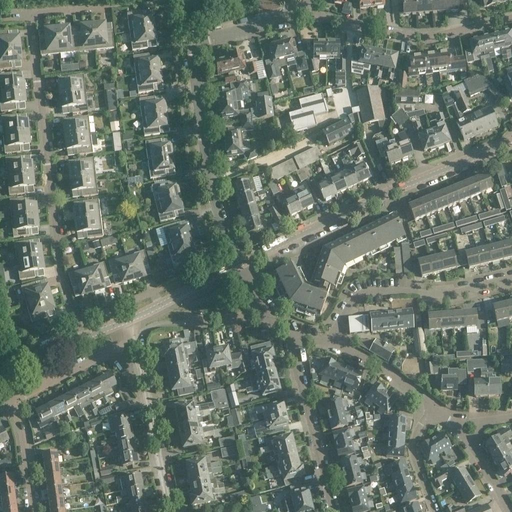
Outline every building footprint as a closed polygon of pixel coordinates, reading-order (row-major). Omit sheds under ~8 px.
[(358,0),(360,9),(372,8),(370,0),(358,0)] [(415,0),(402,0),(403,6),(399,6),(399,15),(416,14),(415,0)] [(415,0),(416,14),(431,13),(430,0),(415,0)] [(443,0),(430,0),(431,13),(444,12),(443,0)] [(443,0),(444,12),(462,11),(461,2),(457,2),(457,0),(443,0)] [(127,14),(129,33),(155,28),(153,17),(143,19),(142,12),(127,14)] [(104,24),(93,25),(95,51),(114,49),(112,33),(106,34),(104,24)] [(76,37),(77,52),(95,51),(93,25),(81,27),(82,36),(76,37)] [(68,28),(57,29),(59,54),(77,52),(76,37),(69,38),(68,28)] [(57,29),(45,30),(45,40),(39,41),(40,56),(59,54),(57,29)] [(129,33),(132,51),(148,49),(147,42),(156,41),(155,29),(129,33)] [(511,32),(511,30),(501,33),(505,51),(509,50),(508,47),(511,45),(511,32)] [(0,32),(0,51),(19,50),(18,38),(8,39),(8,32),(0,32)] [(505,51),(501,33),(490,36),(494,50),(500,49),(501,52),(505,51)] [(483,53),(487,52),(494,50),(490,36),(480,38),(483,53)] [(480,38),(469,41),(471,50),(464,52),(467,64),(474,62),(472,55),(479,54),(483,53),(480,38)] [(282,44),(280,44),(284,60),(285,60),(286,66),(287,68),(296,65),(297,70),(307,68),(304,57),(298,59),(295,49),(293,41),(287,42),(286,41),(282,42),(282,44)] [(318,71),(316,61),(326,61),(325,41),(319,41),(317,42),(313,42),(313,61),(308,62),(310,73),(318,71)] [(334,42),(333,41),(325,41),(326,61),(335,61),(335,85),(345,85),(345,61),(339,61),(339,42),(334,42)] [(286,66),(285,60),(284,60),(280,44),(279,44),(278,43),(274,44),(274,46),(268,47),(271,55),(270,55),(271,61),(265,63),(270,80),(280,78),(277,68),(286,66)] [(373,49),(368,48),(367,50),(361,48),(358,63),(351,62),(351,74),(362,76),(363,70),(369,72),(370,66),(373,49)] [(381,73),(382,68),(385,53),(379,52),(379,51),(373,49),(370,66),(376,67),(376,72),(378,72),(381,73)] [(19,50),(0,51),(0,70),(12,69),(11,62),(21,62),(19,50)] [(451,60),(450,51),(436,53),(438,71),(446,70),(446,72),(456,71),(456,73),(465,71),(463,58),(454,59),(455,60),(451,60)] [(232,71),(233,71),(242,69),(243,71),(247,70),(248,75),(257,73),(255,64),(245,66),(244,61),(243,61),(241,52),(236,54),(236,52),(230,54),(230,55),(229,55),(229,56),(228,56),(231,69),(232,68),(232,71)] [(385,53),(382,68),(388,69),(386,80),(392,81),(397,56),(392,55),(392,53),(386,52),(386,53),(385,53)] [(490,58),(489,58),(487,52),(483,53),(484,60),(486,67),(492,66),(490,58)] [(432,74),(432,72),(438,71),(436,53),(422,55),(425,73),(425,75),(432,74)] [(133,57),(135,75),(161,72),(159,60),(149,61),(148,55),(133,57)] [(419,76),(418,74),(425,73),(422,55),(409,57),(410,66),(407,66),(409,77),(419,76)] [(228,56),(222,57),(223,60),(214,62),(215,64),(213,64),(215,70),(216,69),(217,75),(225,73),(226,73),(230,72),(231,74),(229,75),(229,77),(224,78),(225,84),(235,82),(233,71),(232,71),(232,68),(231,69),(228,56)] [(161,72),(135,75),(138,94),(154,92),(153,85),(162,84),(161,72)] [(0,74),(0,93),(24,91),(23,79),(13,80),(12,74),(0,74)] [(405,90),(407,74),(400,74),(398,89),(405,90)] [(470,97),(492,88),(479,74),(463,81),(470,97)] [(59,85),(60,97),(85,94),(83,75),(68,77),(69,84),(59,85)] [(232,91),(226,92),(218,93),(219,99),(218,100),(218,103),(220,104),(220,106),(236,104),(236,103),(240,103),(240,102),(242,102),(241,93),(247,92),(246,82),(231,84),(232,91)] [(464,83),(451,89),(452,92),(454,97),(457,105),(460,112),(462,115),(471,112),(463,94),(468,92),(464,83)] [(312,88),(302,90),(304,96),(314,93),(312,88)] [(384,121),(377,88),(356,92),(360,114),(353,115),(356,132),(364,130),(363,125),(384,121)] [(394,106),(418,106),(418,90),(394,90),(394,106)] [(24,91),(0,93),(0,108),(0,113),(16,111),(15,104),(25,103),(24,91)] [(452,92),(447,95),(441,97),(446,109),(451,107),(457,105),(454,97),(452,92)] [(85,94),(60,97),(62,109),(71,107),(72,114),(88,112),(85,94)] [(321,96),(299,103),(301,112),(302,117),(313,114),(314,118),(326,114),(321,96)] [(154,98),(139,100),(141,118),(167,115),(165,103),(155,104),(154,98)] [(243,112),(239,113),(240,116),(241,122),(251,121),(273,118),(271,99),(256,101),(257,110),(243,112)] [(236,104),(220,106),(220,107),(219,108),(219,111),(221,112),(222,118),(229,117),(240,116),(239,113),(243,112),(243,109),(241,110),(240,103),(236,103),(236,104)] [(474,137),(498,127),(490,108),(467,117),(469,122),(467,123),(474,137)] [(401,110),(397,114),(404,124),(409,120),(406,116),(405,115),(401,110)] [(301,112),(289,116),(294,134),(317,127),(314,118),(313,114),(302,117),(301,112)] [(397,114),(392,118),(399,128),(404,124),(397,114)] [(141,118),(144,137),(159,135),(159,128),(168,126),(167,115),(141,118)] [(437,149),(443,147),(443,145),(449,143),(442,121),(444,121),(442,115),(435,117),(437,121),(430,123),(432,131),(431,132),(437,149)] [(1,117),(3,136),(28,133),(27,121),(17,122),(16,116),(1,117)] [(64,126),(65,138),(90,135),(88,117),(73,119),(74,125),(64,126)] [(467,123),(469,122),(467,117),(463,119),(459,120),(456,122),(464,142),(474,137),(467,123)] [(251,121),(241,122),(242,129),(231,130),(231,131),(224,132),(225,138),(223,139),(224,142),(225,142),(226,144),(241,142),(240,133),(253,131),(251,121)] [(346,122),(323,133),(333,154),(359,141),(355,133),(352,134),(346,122)] [(431,132),(425,134),(424,131),(422,132),(418,122),(412,124),(414,130),(416,130),(424,151),(430,149),(431,151),(437,149),(431,132)] [(3,136),(5,154),(20,153),(19,146),(29,145),(28,133),(3,136)] [(400,160),(402,160),(402,161),(407,159),(407,158),(412,156),(407,141),(406,141),(403,133),(398,135),(401,143),(395,145),(400,160)] [(90,135),(65,138),(67,150),(76,149),(77,156),(93,154),(90,135)] [(320,135),(314,138),(318,146),(324,143),(320,135)] [(400,160),(395,145),(389,148),(386,139),(375,143),(381,159),(386,157),(389,165),(394,163),(395,164),(400,162),(399,161),(400,160)] [(145,142),(147,161),(173,157),(171,146),(161,147),(160,140),(145,142)] [(258,157),(254,148),(246,150),(245,142),(241,142),(226,144),(226,146),(225,147),(225,150),(226,151),(227,156),(235,155),(235,156),(245,155),(248,161),(258,157)] [(364,155),(359,145),(348,151),(350,157),(356,154),(358,158),(364,155)] [(294,158),(299,170),(322,159),(316,148),(294,158)] [(5,159),(7,178),(32,175),(31,163),(21,164),(21,157),(5,159)] [(147,161),(150,179),(165,177),(165,171),(174,169),(173,157),(147,161)] [(69,168),(70,180),(95,177),(93,159),(78,160),(78,167),(69,168)] [(291,160),(269,171),(274,182),(297,171),(291,160)] [(369,179),(362,166),(356,169),(353,162),(347,165),(348,166),(357,185),(369,179)] [(266,165),(255,168),(256,174),(268,171),(266,165)] [(339,177),(346,190),(357,185),(348,166),(344,168),(344,169),(337,173),(339,177)] [(312,177),(307,167),(302,170),(306,180),(312,177)] [(335,196),(346,190),(339,177),(337,173),(330,176),(327,169),(323,171),(325,176),(335,196)] [(296,172),(301,182),(306,180),(302,170),(296,172)] [(7,178),(9,196),(24,195),(24,188),(33,187),(32,175),(7,178)] [(492,190),(486,175),(474,179),(481,195),(492,190)] [(252,194),(256,193),(251,176),(237,180),(239,185),(233,186),(233,187),(231,188),(233,194),(235,193),(237,199),(252,194)] [(321,179),(314,182),(317,187),(323,201),(335,196),(325,176),(321,179)] [(506,186),(503,176),(498,178),(501,188),(506,186)] [(95,177),(70,180),(72,192),(81,191),(82,197),(98,196),(95,177)] [(481,195),(474,179),(463,184),(469,199),(481,195)] [(274,182),(268,185),(273,196),(279,193),(274,182)] [(166,183),(151,186),(155,205),(155,204),(180,199),(177,187),(168,189),(166,183)] [(469,199),(463,184),(452,188),(458,204),(469,199)] [(313,206),(303,187),(292,193),(294,197),(301,212),(313,206)] [(458,204),(452,188),(441,193),(447,208),(458,204)] [(499,192),(503,202),(508,201),(504,190),(499,192)] [(447,208),(441,193),(430,197),(436,213),(447,208)] [(255,206),(252,199),(254,199),(252,194),(237,199),(240,211),(255,206)] [(294,197),(289,199),(290,200),(283,203),(290,217),(301,212),(294,197)] [(436,213),(430,197),(419,202),(425,217),(436,213)] [(25,199),(9,201),(11,219),(36,217),(35,205),(26,206),(25,199)] [(155,204),(160,223),(175,219),(173,212),(183,210),(180,199),(155,204)] [(74,210),(75,222),(100,219),(98,200),(83,202),(83,209),(74,210)] [(511,211),(508,201),(503,202),(506,212),(511,211)] [(408,206),(414,221),(425,217),(419,202),(408,206)] [(258,213),(257,213),(255,206),(240,211),(244,223),(259,218),(258,213)] [(489,208),(486,209),(487,212),(488,211),(488,214),(490,219),(500,216),(499,211),(490,213),(489,208)] [(271,214),(275,224),(282,221),(277,211),(271,214)] [(478,217),(480,222),(490,219),(488,214),(478,217)] [(36,217),(11,219),(13,238),(29,236),(28,230),(38,229),(36,217)] [(292,266),(286,269),(273,275),(285,302),(288,301),(290,304),(293,305),(292,308),(320,317),(330,288),(335,290),(344,266),(405,237),(395,217),(326,251),(314,283),(319,285),(319,287),(319,288),(318,289),(318,291),(317,292),(316,293),(303,288),(292,266)] [(244,223),(247,235),(248,234),(249,236),(255,234),(254,233),(265,229),(263,221),(261,222),(259,218),(244,223)] [(477,223),(475,218),(465,221),(467,226),(477,223)] [(100,219),(75,222),(77,234),(86,232),(87,239),(103,237),(100,219)] [(455,224),(457,229),(467,226),(465,221),(455,224)] [(191,239),(188,227),(179,230),(177,224),(155,230),(157,238),(164,236),(167,246),(191,239)] [(454,229),(453,224),(442,227),(444,232),(454,229)] [(432,231),(434,236),(444,232),(442,227),(432,231)] [(191,239),(167,246),(174,270),(189,265),(185,253),(195,250),(191,239)] [(14,244),(16,262),(42,259),(40,247),(30,248),(29,241),(14,244)] [(511,258),(511,245),(511,242),(499,245),(503,261),(511,258)] [(462,245),(456,246),(459,257),(462,267),(468,266),(468,269),(479,266),(476,251),(465,254),(462,245)] [(503,261),(499,245),(487,248),(491,264),(503,261)] [(487,248),(476,251),(479,266),(491,264),(487,248)] [(126,257),(133,281),(145,277),(142,268),(148,266),(144,251),(126,257)] [(456,268),(454,258),(453,253),(440,256),(444,272),(456,269),(456,268)] [(429,259),(433,275),(444,272),(440,256),(429,259)] [(126,257),(108,262),(112,277),(119,275),(122,284),(133,281),(126,257)] [(16,262),(19,281),(35,278),(34,272),(43,270),(42,259),(16,262)] [(417,262),(421,277),(433,275),(429,259),(417,262)] [(86,269),(93,293),(104,289),(102,280),(108,278),(104,263),(86,269)] [(86,269),(68,274),(72,289),(79,287),(81,296),(93,293),(86,269)] [(36,283),(21,287),(26,305),(50,298),(47,287),(37,289),(36,283)] [(50,298),(26,305),(31,323),(46,319),(44,312),(54,309),(50,298)] [(504,304),(492,307),(496,322),(507,320),(504,304)] [(413,328),(411,310),(370,315),(372,333),(413,328)] [(464,328),(477,327),(475,312),(463,313),(464,328)] [(464,328),(463,313),(451,314),(452,329),(464,328)] [(452,329),(451,314),(439,315),(440,330),(452,329)] [(428,321),(423,322),(424,336),(434,335),(434,331),(440,330),(439,315),(427,316),(428,321)] [(349,318),(350,334),(369,332),(367,316),(349,318)] [(9,326),(3,329),(5,335),(11,333),(9,326)] [(413,328),(416,359),(425,358),(421,328),(413,328)] [(187,356),(192,355),(197,354),(195,344),(180,347),(179,340),(170,342),(171,349),(161,350),(162,352),(161,353),(162,356),(163,357),(163,359),(165,358),(166,360),(186,356),(187,356)] [(393,350),(376,340),(369,352),(387,362),(393,350)] [(253,367),(272,362),(271,359),(274,359),(273,357),(274,356),(273,353),(272,352),(269,343),(250,348),(253,362),(252,363),(253,367)] [(243,363),(241,354),(229,357),(227,348),(223,349),(222,348),(219,349),(218,350),(216,350),(220,368),(226,367),(226,370),(238,368),(237,366),(239,365),(243,364),(243,363)] [(220,368),(216,350),(215,350),(214,350),(211,350),(210,351),(206,352),(207,360),(201,361),(204,375),(215,373),(214,369),(220,368)] [(187,361),(187,356),(186,356),(166,360),(167,364),(166,365),(166,369),(168,369),(168,371),(185,367),(184,362),(187,361)] [(327,384),(329,379),(331,380),(337,365),(325,360),(319,375),(322,377),(321,381),(327,384)] [(467,373),(473,373),(473,370),(481,369),(481,371),(486,370),(486,360),(467,361),(467,373)] [(511,360),(501,361),(501,373),(511,373),(511,360)] [(255,370),(257,376),(274,372),(274,370),(275,369),(274,366),(273,365),(272,362),(253,367),(254,370),(255,370)] [(433,371),(432,363),(425,364),(427,376),(435,375),(434,370),(433,371)] [(335,382),(333,386),(339,388),(341,384),(343,385),(349,370),(337,365),(331,380),(335,382)] [(185,367),(168,371),(168,372),(167,373),(168,377),(169,377),(170,381),(190,377),(190,372),(186,373),(185,367)] [(346,391),(352,393),(354,389),(356,390),(362,374),(349,370),(343,385),(347,387),(346,391)] [(440,385),(440,391),(457,391),(457,385),(465,385),(465,371),(457,371),(457,370),(448,371),(448,377),(440,377),(435,377),(435,385),(440,385)] [(257,376),(249,378),(252,389),(258,387),(277,382),(276,378),(277,377),(276,374),(275,373),(274,372),(257,376)] [(106,397),(113,394),(111,389),(116,386),(110,375),(103,378),(101,378),(99,379),(98,381),(97,381),(106,397)] [(495,376),(492,377),(486,377),(487,397),(500,396),(500,381),(495,381),(495,376)] [(191,381),(190,377),(170,381),(170,384),(170,386),(170,390),(172,390),(172,391),(189,388),(188,382),(191,381)] [(487,397),(486,377),(481,378),(481,377),(481,382),(474,382),(474,397),(487,397)] [(102,399),(105,405),(108,403),(106,397),(97,381),(85,387),(93,404),(102,399)] [(261,390),(262,397),(280,392),(279,391),(280,389),(279,386),(278,385),(277,382),(258,387),(252,389),(246,390),(247,394),(261,390)] [(370,407),(372,403),(376,406),(386,392),(375,384),(365,398),(367,399),(364,403),(370,407)] [(73,393),(73,394),(81,409),(81,410),(89,406),(91,410),(94,415),(98,413),(95,408),(93,404),(85,387),(78,391),(77,390),(74,392),(73,393)] [(175,413),(176,414),(177,417),(209,411),(228,408),(223,389),(210,391),(212,402),(207,403),(207,405),(193,408),(193,403),(175,407),(175,408),(174,410),(175,413)] [(396,400),(386,392),(376,406),(379,408),(377,412),(382,416),(385,412),(387,413),(396,400)] [(77,417),(83,414),(81,409),(73,394),(60,400),(66,412),(73,408),(77,417)] [(54,418),(66,412),(60,400),(53,403),(52,403),(49,404),(49,406),(48,406),(54,418)] [(324,404),(328,417),(344,413),(343,408),(347,407),(346,401),(341,402),(341,400),(324,404)] [(114,407),(116,413),(126,409),(124,403),(114,407)] [(264,419),(268,418),(286,414),(284,407),(283,406),(282,403),(270,406),(269,405),(263,407),(261,408),(261,407),(255,409),(256,415),(262,413),(264,419)] [(41,424),(54,418),(48,406),(35,413),(38,418),(37,419),(39,422),(40,423),(41,424)] [(197,424),(202,423),(201,417),(209,415),(209,411),(177,417),(178,421),(177,422),(177,426),(179,427),(179,428),(197,424)] [(347,426),(347,424),(351,423),(349,416),(345,417),(344,413),(328,417),(331,430),(347,426)] [(116,433),(130,430),(129,425),(130,424),(129,421),(128,420),(128,418),(122,419),(121,414),(107,418),(111,434),(116,433)] [(288,425),(287,420),(288,419),(286,414),(268,418),(264,419),(266,425),(260,427),(260,428),(254,430),(256,439),(268,436),(267,431),(269,430),(269,431),(276,429),(275,428),(288,425)] [(389,417),(389,422),(384,422),(384,428),(388,428),(388,430),(405,432),(406,418),(389,417)] [(212,427),(198,430),(197,424),(179,428),(179,429),(178,430),(179,433),(180,434),(181,438),(213,432),(212,427)] [(44,434),(46,440),(62,435),(59,429),(44,434)] [(0,445),(8,441),(2,430),(0,430),(0,445)] [(130,431),(130,430),(116,433),(118,444),(133,441),(132,436),(132,435),(131,432),(130,431)] [(353,430),(349,432),(348,430),(332,434),(335,446),(351,442),(350,437),(354,436),(353,430)] [(404,445),(405,432),(388,430),(388,435),(383,434),(383,441),(387,441),(387,444),(404,445)] [(492,456),(505,447),(502,441),(511,435),(508,430),(493,439),(494,440),(486,445),(492,456)] [(183,448),(201,445),(199,439),(212,437),(213,439),(220,437),(219,431),(213,432),(181,438),(182,441),(181,443),(181,446),(183,447),(183,448)] [(451,453),(448,449),(450,448),(441,433),(431,440),(440,454),(443,452),(445,456),(451,453)] [(245,442),(244,435),(237,437),(239,443),(245,442)] [(276,451),(294,446),(293,443),(293,442),(293,439),(291,438),(291,436),(273,441),(275,446),(267,448),(268,453),(276,451)] [(219,448),(235,445),(233,437),(218,440),(219,448)] [(439,460),(437,456),(440,454),(431,440),(420,447),(420,449),(428,462),(430,461),(432,464),(439,460)] [(133,442),(133,441),(118,444),(121,455),(135,453),(134,448),(134,446),(134,443),(133,442)] [(354,454),(354,452),(358,451),(357,445),(352,446),(351,442),(335,446),(338,458),(354,454)] [(492,456),(498,466),(511,458),(511,457),(511,443),(505,447),(492,456)] [(382,454),(386,455),(386,457),(402,458),(404,445),(387,444),(387,448),(382,447),(382,454)] [(279,461),(296,457),(296,455),(297,454),(296,451),(294,450),(294,446),(276,451),(273,452),(276,462),(279,461)] [(221,458),(237,455),(235,447),(220,450),(221,458)] [(247,451),(240,453),(241,459),(248,458),(247,451)] [(44,466),(57,464),(56,453),(43,454),(44,466)] [(135,453),(121,455),(123,467),(137,464),(136,459),(136,457),(136,454),(135,453)] [(279,461),(281,471),(299,467),(298,463),(299,462),(298,459),(296,458),(296,457),(279,461)] [(203,461),(186,464),(186,466),(186,467),(186,470),(187,471),(188,475),(220,468),(219,464),(210,466),(209,458),(203,459),(203,461)] [(360,458),(356,459),(355,458),(339,462),(342,475),(359,470),(358,466),(362,465),(360,458)] [(446,458),(444,459),(447,464),(449,468),(454,465),(452,461),(451,459),(450,460),(449,459),(447,460),(446,458)] [(511,458),(498,466),(504,477),(511,472),(511,458)] [(388,467),(389,469),(384,471),(386,477),(391,476),(392,480),(408,475),(404,462),(388,467)] [(59,476),(57,464),(44,466),(46,478),(59,476)] [(112,474),(110,467),(98,469),(100,476),(112,474)] [(283,476),(285,487),(299,483),(297,478),(304,476),(303,475),(304,474),(303,470),(302,470),(302,468),(299,469),(299,467),(281,471),(273,473),(275,478),(283,476)] [(220,468),(188,475),(189,478),(188,479),(189,483),(190,483),(190,485),(212,481),(211,475),(221,473),(220,468)] [(450,477),(458,491),(472,483),(463,469),(450,477)] [(362,483),(361,481),(366,480),(364,474),(360,475),(359,470),(342,475),(346,487),(362,483)] [(433,478),(429,480),(434,491),(437,489),(437,490),(442,487),(440,482),(448,478),(444,472),(433,478)] [(0,488),(13,487),(11,475),(0,476),(0,488)] [(391,492),(395,490),(396,492),(412,487),(408,475),(392,480),(393,484),(389,485),(391,492)] [(61,487),(59,476),(46,478),(47,489),(61,487)] [(102,486),(113,483),(112,476),(100,478),(102,486)] [(122,491),(127,490),(142,488),(141,483),(141,481),(141,479),(140,477),(139,476),(120,480),(122,491)] [(212,481),(190,485),(190,486),(190,487),(190,491),(191,491),(192,495),(224,489),(223,484),(213,486),(212,481)] [(480,496),(472,483),(458,491),(467,504),(480,496)] [(0,490),(1,500),(15,498),(13,487),(0,488),(0,490)] [(62,499),(61,487),(47,489),(49,501),(62,499)] [(368,488),(363,489),(363,487),(347,491),(350,503),(366,499),(365,495),(369,494),(368,488)] [(395,504),(399,503),(400,505),(416,500),(412,487),(396,492),(397,496),(393,498),(395,504)] [(128,495),(122,497),(122,498),(123,503),(130,502),(144,499),(143,494),(143,493),(143,490),(142,489),(142,488),(127,490),(128,495)] [(216,501),(215,496),(225,494),(224,489),(192,495),(193,497),(190,498),(191,499),(190,500),(190,504),(192,505),(192,506),(216,501)] [(231,503),(249,498),(247,490),(229,495),(231,503)] [(287,501),(289,507),(310,502),(309,497),(310,495),(309,492),(307,491),(307,490),(291,494),(293,499),(287,501)] [(3,511),(16,510),(15,498),(1,500),(3,511)] [(53,511),(64,511),(62,499),(49,501),(50,511),(53,511)] [(145,501),(144,500),(144,499),(130,502),(131,511),(137,511),(146,510),(145,505),(146,504),(145,501)] [(365,511),(369,511),(369,509),(373,508),(371,502),(367,504),(366,499),(350,503),(352,511),(365,511)] [(289,511),(293,511),(296,511),(295,511),(313,511),(314,511),(313,507),(311,507),(310,502),(289,507),(289,511)]
